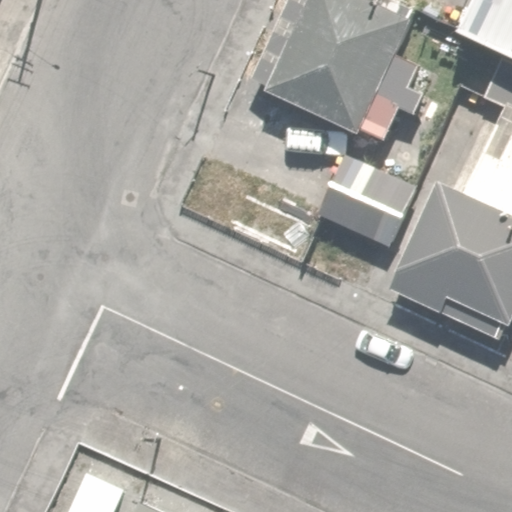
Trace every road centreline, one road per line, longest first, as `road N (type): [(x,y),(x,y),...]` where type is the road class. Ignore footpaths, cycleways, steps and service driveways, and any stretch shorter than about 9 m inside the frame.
road 1 (unclassified): [(34,268),(511,492)]
road 2 (unclassified): [(34,268),(156,0)]
